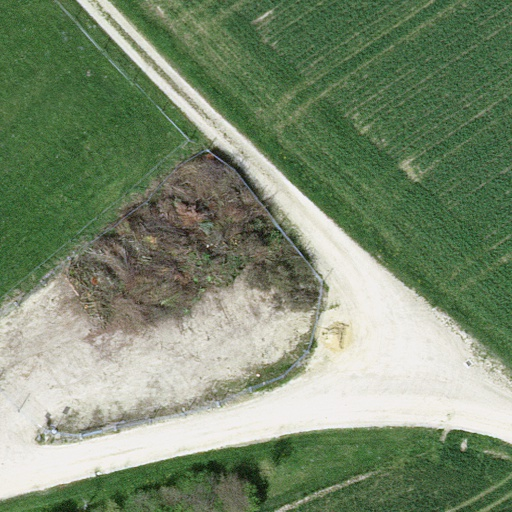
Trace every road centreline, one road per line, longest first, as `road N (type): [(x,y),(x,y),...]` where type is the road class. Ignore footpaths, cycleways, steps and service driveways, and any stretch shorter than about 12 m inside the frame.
road 1 (track): [(511,420),(450,390),(278,194),(91,0)]
road 2 (residential): [(450,390),(291,401),(0,478)]
